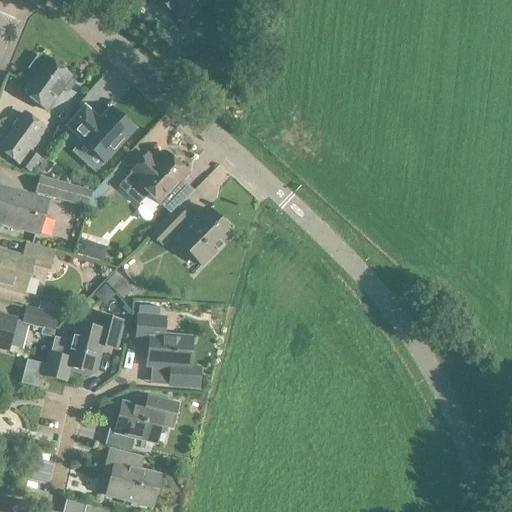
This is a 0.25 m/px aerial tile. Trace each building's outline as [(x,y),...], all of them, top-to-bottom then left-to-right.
[(158,0),(161,2),(159,3),(169,11),(170,10),(185,22),(203,0),(158,0)] [(234,52),(241,42),(221,27),(214,36),(234,52)] [(36,105),(61,71),(45,59),(44,60),(38,56),(29,69),(34,73),(20,92),(36,105)] [(71,78),(61,71),(36,105),(46,112),(63,89),(67,92),(74,82),(70,79),(71,78)] [(104,163),(133,131),(110,109),(99,121),(84,108),(66,127),(81,140),(80,142),(104,163)] [(24,113),(0,145),(0,149),(17,163),(43,128),(24,113)] [(29,151),(20,164),(29,171),(38,158),(29,151)] [(138,207),(148,196),(159,206),(181,181),(187,175),(165,154),(157,162),(147,154),(130,172),(131,173),(118,188),(138,207)] [(98,195),(91,193),(91,192),(38,178),(34,194),(94,210),(98,195)] [(181,181),(159,206),(169,215),(176,207),(178,208),(193,192),(181,181)] [(0,224),(37,235),(47,201),(0,187),(0,224)] [(169,215),(149,235),(161,246),(188,218),(178,208),(176,207),(169,215)] [(200,266),(231,234),(204,208),(174,240),(200,266)] [(47,269),(52,252),(25,245),(21,258),(0,251),(0,286),(22,293),(30,264),(47,269)] [(39,302),(37,309),(57,314),(58,306),(39,302)] [(57,314),(37,309),(24,307),(21,324),(41,329),(40,335),(52,337),(57,314)] [(0,348),(7,350),(15,320),(0,316),(0,348)] [(122,322),(98,316),(95,329),(76,324),(71,343),(53,339),(43,377),(64,383),(68,368),(93,375),(101,347),(115,350),(122,322)] [(145,368),(169,370),(168,387),(196,389),(198,371),(188,370),(190,339),(163,337),(165,321),(138,319),(136,339),(148,340),(145,368)] [(147,408),(123,402),(115,433),(109,431),(106,445),(130,451),(133,438),(158,444),(163,425),(174,428),(180,405),(150,397),(147,408)] [(151,507),(159,477),(139,472),(142,459),(111,451),(106,471),(113,472),(107,496),(151,507)] [(99,500),(97,509),(108,511),(113,511),(116,504),(99,500)] [(108,511),(64,501),(61,511),(108,511)]
